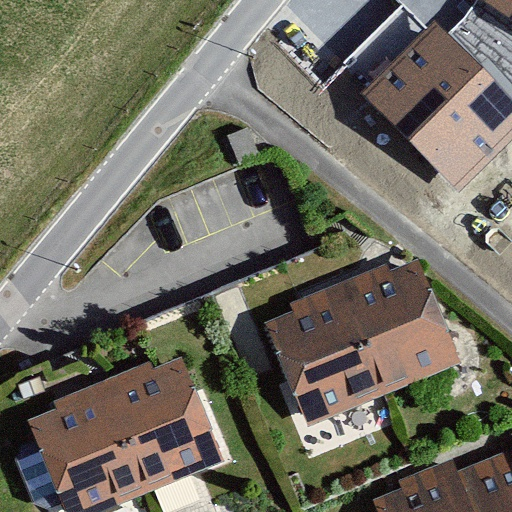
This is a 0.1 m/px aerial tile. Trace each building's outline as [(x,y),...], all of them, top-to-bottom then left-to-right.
[(511,0),(476,0),(464,16),(450,32),(434,21),(361,94),(458,191),(511,137),(511,0)] [(453,368),(409,261),(335,291),(380,399),(453,368)] [(380,399),(335,291),(262,321),(306,429),(380,399)] [(172,358),(104,383),(147,501),(215,476),(172,358)] [(63,511),(116,511),(147,501),(104,383),(40,407),(43,416),(22,423),(30,445),(17,449),(11,465),(25,501),(41,505),(59,498),(63,511)] [(511,511),(511,460),(441,489),(450,511),(511,511)] [(450,511),(441,489),(436,476),(362,507),(363,511),(450,511)]
